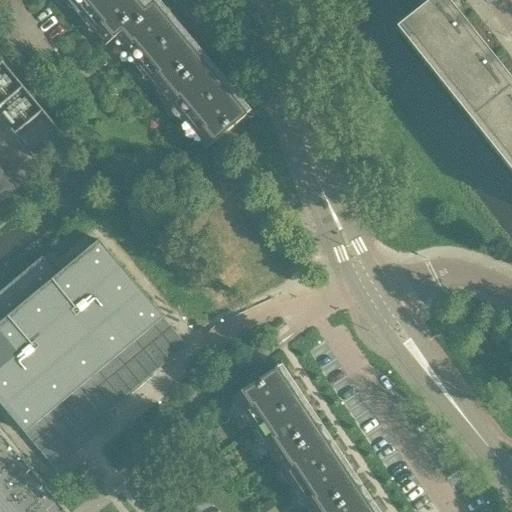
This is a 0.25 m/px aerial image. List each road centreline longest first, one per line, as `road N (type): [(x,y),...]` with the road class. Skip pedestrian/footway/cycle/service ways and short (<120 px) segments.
road 1 (tertiary): [(372,294),(327,205),(250,0)]
road 2 (tertiary): [(511,476),(372,294)]
road 3 (residential): [(449,511),(330,333)]
road 4 (residential): [(372,294),(433,276),(511,296)]
